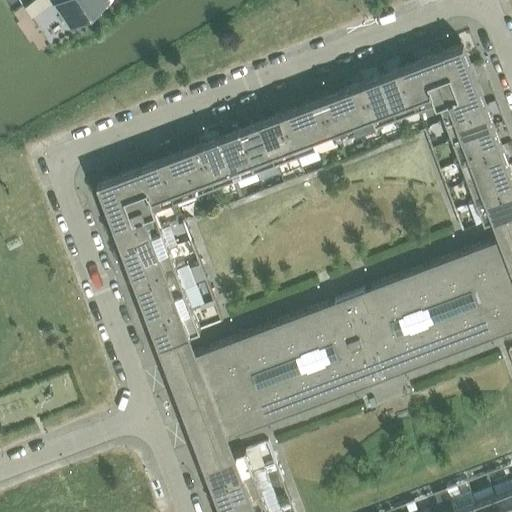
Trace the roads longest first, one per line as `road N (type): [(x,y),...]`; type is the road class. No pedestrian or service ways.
road 1 (residential): [(469,0),(59,150),(150,415)]
road 2 (residential): [(150,415),(0,472)]
